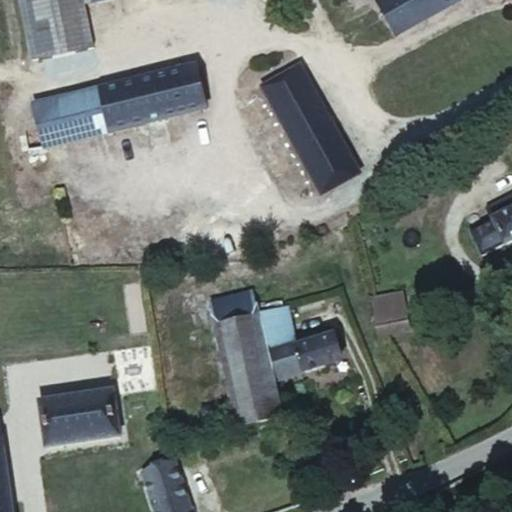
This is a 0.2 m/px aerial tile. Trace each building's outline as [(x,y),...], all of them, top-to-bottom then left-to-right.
[(85,0),(23,0),(41,67),(99,52),(85,0)] [(95,0),(98,11),(141,0),(95,0)] [(383,0),(378,3),(397,37),(464,0),(383,0)] [(302,70),(267,88),(314,176),(348,159),(302,70)] [(109,95),(115,138),(200,122),(192,78),(129,90),(109,95)] [(56,106),(63,148),(115,138),(109,95),(86,100),(56,106)] [(348,159),(314,176),(323,195),(358,178),(348,159)] [(468,231),(482,259),(511,245),(511,196),(488,207),(493,220),(468,231)] [(271,375),(264,336),(258,308),(256,296),(213,303),(236,426),(279,417),(276,398),(271,375)] [(289,301),(258,308),(264,336),(271,375),(322,366),(322,355),(344,353),(341,336),(307,342),(297,344),(294,332),(295,332),(289,301)] [(379,321),(382,341),(412,338),(409,318),(379,321)] [(297,344),(307,342),(304,330),(295,332),(294,332),(297,344)] [(120,395),(43,406),(48,450),(126,440),(120,395)] [(14,511),(5,420),(0,420),(0,511),(14,511)] [(140,471),(153,511),(188,511),(171,461),(140,471)]
